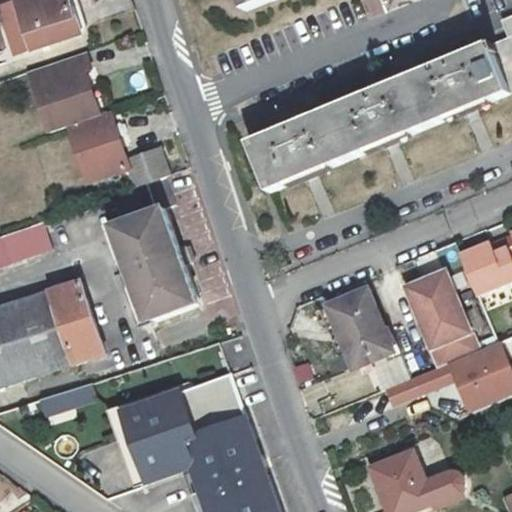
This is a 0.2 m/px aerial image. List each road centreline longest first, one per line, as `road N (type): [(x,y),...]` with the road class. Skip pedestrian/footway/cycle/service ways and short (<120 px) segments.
road 1 (residential): [(238,265),(511,153)]
road 2 (residential): [(511,197),(249,302)]
road 3 (residential): [(443,0),(433,13),(189,105)]
road 4 (residential): [(249,302),(332,511)]
road 5 (residential): [(189,105),(238,265)]
